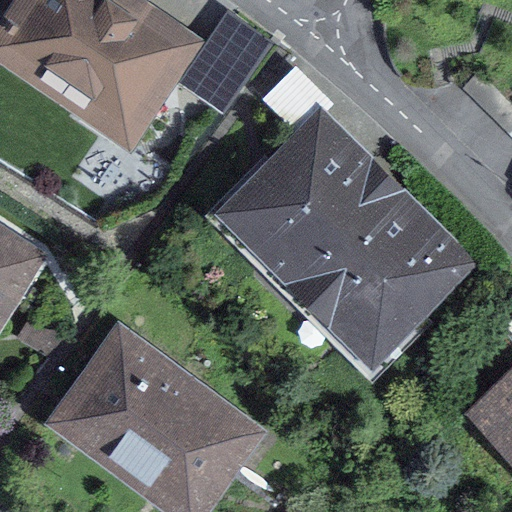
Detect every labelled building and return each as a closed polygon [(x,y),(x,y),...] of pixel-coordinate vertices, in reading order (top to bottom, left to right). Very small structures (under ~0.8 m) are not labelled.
[(11,0),(0,17),(0,46),(136,140),(209,35),(157,0),(11,0)] [(376,374),(435,316),(428,310),(481,257),(324,99),(271,152),(266,147),(208,205),(376,374)] [(0,214),(0,326),(52,248),(0,214)] [(47,355),(69,331),(34,310),(17,336),(47,355)] [(205,511),(271,424),(121,313),(51,408),(191,511),(205,511)] [(511,442),(511,362),(472,400),(511,442)]
